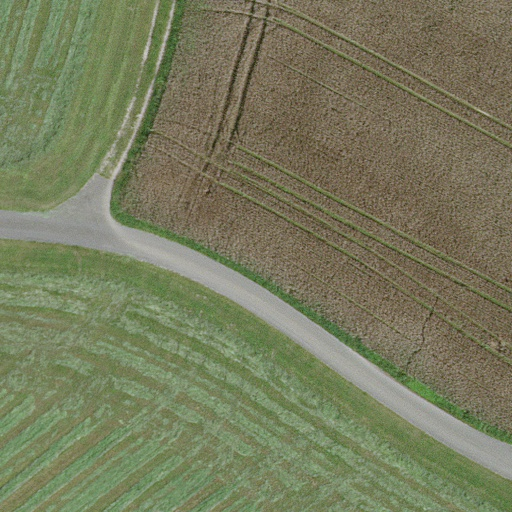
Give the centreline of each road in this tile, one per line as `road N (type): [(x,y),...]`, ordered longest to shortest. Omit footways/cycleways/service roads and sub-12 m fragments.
road 1 (unclassified): [(0,226),(119,239),(196,265),(511,462)]
road 2 (track): [(166,0),(119,149),(71,231)]
